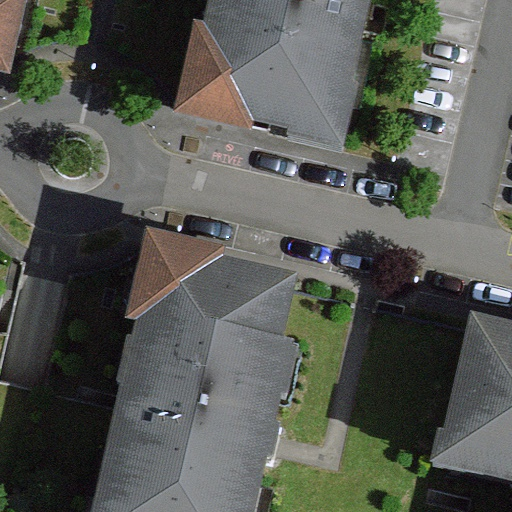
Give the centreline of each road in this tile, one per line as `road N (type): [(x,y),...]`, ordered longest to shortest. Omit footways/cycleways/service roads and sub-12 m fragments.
road 1 (residential): [(458,257),(387,231),(129,170)]
road 2 (residential): [(458,257),(511,23)]
road 3 (residential): [(129,170),(118,123),(86,103),(44,110),(16,148)]
road 4 (residential): [(16,148),(25,191),(63,215),(111,202),(129,170)]
